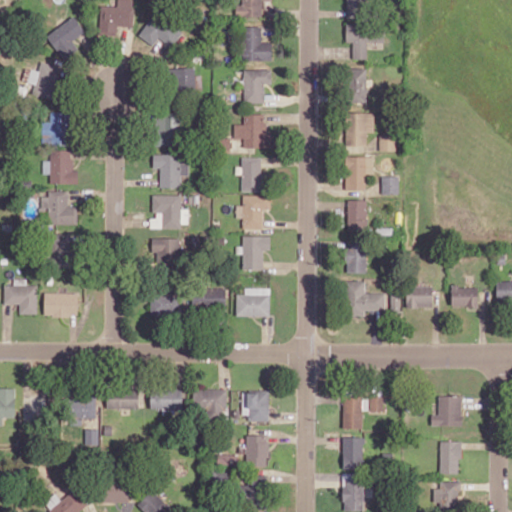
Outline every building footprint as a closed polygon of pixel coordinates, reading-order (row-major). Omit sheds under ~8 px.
[(346,0),(346,18),(363,19),(363,0),(346,0)] [(132,26),(133,5),(100,4),(99,35),(117,36),(117,25),(132,26)] [(181,33),(157,12),(138,33),(152,45),(159,37),(169,46),(181,33)] [(47,34),(63,59),(79,48),(73,39),(84,31),(74,16),(47,34)] [(346,42),(352,42),(353,59),(367,58),(366,42),(383,42),(383,30),(368,30),(368,24),(346,24),(346,42)] [(271,42),(262,42),(261,26),(242,27),(243,60),(272,59),(271,42)] [(39,71),(32,69),(28,82),(57,91),(64,67),(42,60),(39,71)] [(194,67),(170,68),(171,88),(195,87),(194,67)] [(367,101),(366,67),(346,68),(347,102),(367,101)] [(271,83),(272,69),(244,69),(243,102),(264,102),(264,83),(271,83)] [(181,146),(182,110),(155,110),(155,145),(181,146)] [(42,121),(42,143),(69,144),(70,112),(50,112),(50,121),(42,121)] [(374,113),(346,112),(346,145),(366,145),(366,131),(373,132),(374,113)] [(234,123),(234,137),(244,137),(244,146),(272,147),(272,133),(265,133),(265,114),(243,113),(243,124),(234,123)] [(379,150),(396,150),(396,135),(379,135),(379,150)] [(78,183),(78,169),(72,169),(72,151),(50,150),(50,160),(43,159),(42,173),(50,174),(50,183),(78,183)] [(160,167),(159,187),(181,187),(181,175),(188,176),(189,154),(153,154),(153,167),(160,167)] [(242,191),(262,190),(261,156),(241,157),(242,191)] [(373,173),(373,156),(346,156),(345,189),(366,189),(366,173),(373,173)] [(398,176),(381,176),(382,194),(399,193),(398,176)] [(78,223),(77,206),(69,206),(68,190),(48,190),(48,196),(41,196),(41,207),(48,207),(49,224),(78,223)] [(188,208),(181,208),(181,195),(153,194),(153,218),(149,218),(149,226),(188,227),(188,208)] [(242,228),(263,228),(263,209),(270,209),(270,195),(242,194),(242,204),(236,204),(236,217),(243,217),(242,228)] [(348,231),(367,231),(366,199),(347,200),(348,231)] [(70,234),(53,233),(51,265),(69,266),(70,234)] [(270,235),(242,235),(242,245),(236,245),(236,253),(243,253),(243,269),(263,269),(263,249),(270,249),(270,235)] [(151,252),(158,252),(158,267),(180,267),(181,238),(152,237),(151,252)] [(366,240),(347,240),(346,272),(366,272),(366,240)] [(4,285),(4,304),(19,303),(19,313),(37,313),(37,284),(26,284),(26,278),(13,278),(13,284),(4,285)] [(346,281),(347,315),(365,315),(365,309),(385,308),(385,292),(365,292),(365,280),(346,281)] [(511,280),(496,280),(497,299),(511,299),(511,280)] [(432,285),(406,286),(406,307),(432,306),(432,285)] [(451,305),(478,305),(478,286),(452,286),(451,305)] [(225,287),(192,287),(192,306),(226,306),(225,287)] [(270,287),(245,287),(245,294),(237,294),(237,315),(270,316),(270,287)] [(44,315),(78,316),(78,292),(44,292),(44,315)] [(390,311),(399,312),(399,293),(391,293),(390,311)] [(150,313),(183,314),(184,295),(151,294),(150,313)] [(0,424),(4,424),(4,417),(15,417),(15,387),(0,387),(0,424)] [(226,388),(193,389),(193,408),(207,408),(207,417),(226,416),(226,388)] [(107,408),(138,407),(138,390),(107,390),(107,408)] [(150,408),(162,408),(162,412),(182,413),(182,391),(150,390),(150,408)] [(269,391),(242,391),(242,413),(249,414),(249,420),(269,420),(269,391)] [(96,396),(71,395),(71,416),(95,417),(96,396)] [(432,424),(461,425),(462,396),(438,395),(438,414),(432,414),(432,424)] [(343,428),(363,427),(362,396),(342,397),(343,428)] [(369,411),(384,411),(384,398),(370,397),(369,411)] [(85,443),(98,444),(98,428),(85,428),(85,443)] [(246,453),(246,466),(268,465),(267,434),(246,434),(246,446),(239,446),(239,453),(246,453)] [(362,436),(342,437),(343,468),(363,467),(362,436)] [(459,473),(460,440),(440,440),(439,473),(459,473)] [(217,464),(237,464),(238,454),(218,454),(217,464)] [(343,510),(363,509),(362,472),(343,473),(343,510)] [(266,477),(243,476),(242,507),(265,508),(266,477)] [(433,488),(434,502),(439,502),(439,510),(459,509),(459,481),(440,481),(440,487),(433,488)] [(129,502),(130,483),(103,482),(102,501),(129,502)] [(77,511),(88,503),(74,488),(49,511),(77,511)] [(145,511),(173,511),(175,510),(151,489),(137,504),(145,511)]
